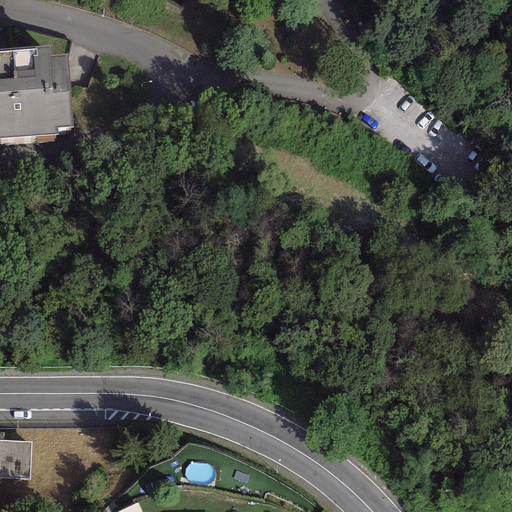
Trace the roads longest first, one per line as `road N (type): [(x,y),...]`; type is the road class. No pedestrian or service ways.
road 1 (primary): [(511,205),(102,203),(41,179),(0,147)]
road 2 (unclassified): [(0,391),(181,405),(306,459),(367,511)]
road 3 (residential): [(10,0),(134,41),(165,83),(148,117),(0,199)]
